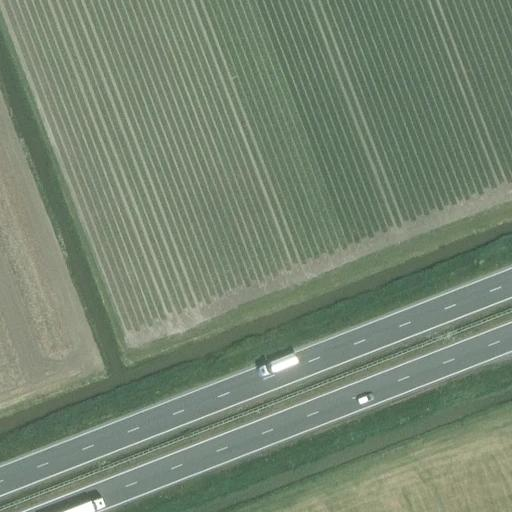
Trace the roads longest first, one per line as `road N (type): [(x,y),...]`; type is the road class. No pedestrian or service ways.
road 1 (trunk): [(511,284),(0,483)]
road 2 (trunk): [(63,511),(511,337)]
